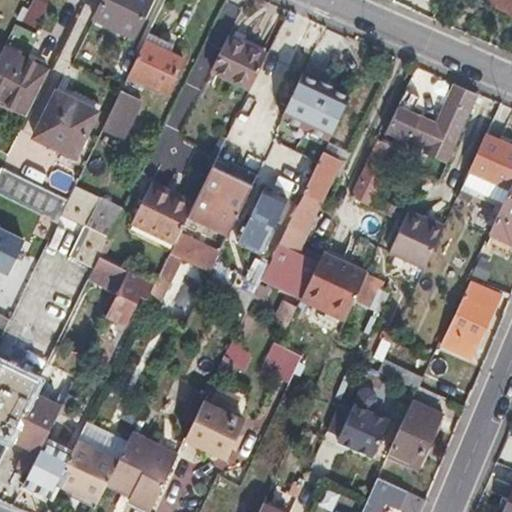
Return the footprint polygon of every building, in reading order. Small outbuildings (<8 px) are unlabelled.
[(23,9),(17,20),(35,28),(49,0),(35,0),(29,11),(23,9)] [(150,0),(103,0),(94,19),(132,38),(150,0)] [(511,0),(487,0),(486,2),(511,14),(511,0)] [(251,89),(268,55),(228,36),(212,70),(251,89)] [(182,59),(144,41),(128,75),(165,94),(182,59)] [(47,70),(1,48),(0,51),(0,100),(21,111),(28,96),(33,98),(47,70)] [(329,139),(349,96),(302,74),(282,116),(329,139)] [(419,116),(410,137),(428,146),(426,152),(444,161),(474,95),(455,86),(438,125),(419,116)] [(121,90),(102,129),(115,136),(120,125),(122,126),(135,97),(121,90)] [(419,98),(405,91),(386,132),(399,139),(419,98)] [(97,112),(56,92),(34,137),(75,157),(97,112)] [(511,183),(511,145),(485,133),(467,172),(460,188),(501,207),(509,191),(511,183)] [(350,196),(392,216),(396,205),(375,195),(391,161),(397,163),(402,152),(378,141),(350,196)] [(302,181),(311,157),(273,143),(264,168),(302,181)] [(280,243),(318,261),(322,252),(326,245),(312,238),(311,240),(303,236),(339,161),(322,153),(304,190),(306,191),(280,243)] [(218,156),(211,169),(193,205),(189,213),(230,233),(257,175),(218,156)] [(0,167),(0,168),(0,194),(21,205),(57,222),(62,214),(68,200),(0,167)] [(501,207),(490,232),(510,241),(511,237),(511,183),(509,191),(501,207)] [(131,222),(175,243),(179,233),(189,213),(193,205),(150,185),(131,222)] [(75,186),(68,200),(62,214),(86,226),(99,198),(75,186)] [(99,198),(86,226),(108,237),(122,209),(99,198)] [(390,251),(424,266),(443,225),(409,210),(390,251)] [(0,271),(8,275),(25,239),(0,226),(0,271)] [(108,237),(86,226),(72,255),(94,266),(98,258),(99,255),(108,237)] [(170,253),(210,272),(220,252),(179,233),(175,243),(170,253)] [(318,261),(302,295),(347,316),(355,298),(362,281),(367,272),(322,252),(318,261)] [(94,266),(91,273),(89,277),(117,291),(119,286),(127,271),(98,258),(94,266)] [(138,297),(147,300),(155,282),(128,269),(127,271),(119,286),(117,291),(105,315),(125,324),(138,297)] [(441,344),(459,352),(465,339),(476,345),(501,292),(470,278),(465,288),(476,293),(470,305),(461,301),(441,344)] [(285,329),(295,304),(280,298),(270,323),(285,329)] [(0,341),(11,319),(0,313),(0,341)] [(241,373),(252,350),(230,339),(218,362),(241,373)] [(465,339),(459,352),(471,358),(477,346),(476,345),(465,339)] [(263,347),(246,382),(269,393),(286,358),(263,347)] [(383,359),(377,371),(417,390),(419,386),(423,378),(383,359)] [(0,378),(0,435),(10,441),(12,437),(33,393),(39,380),(7,365),(0,378)] [(352,409),(340,404),(328,431),(340,436),(338,441),(374,457),(390,420),(371,412),(377,398),(375,392),(366,389),(360,391),(352,409)] [(33,393),(12,437),(39,451),(48,432),(60,406),(33,393)] [(60,406),(48,432),(58,437),(65,423),(62,421),(65,417),(67,418),(76,399),(66,394),(60,406)] [(414,399),(389,454),(417,468),(442,412),(414,399)] [(204,401),(186,439),(224,457),(242,419),(204,401)] [(129,499),(152,510),(178,455),(133,433),(119,461),(109,482),(131,493),(129,499)] [(76,441),(56,482),(99,502),(109,482),(119,461),(76,441)] [(39,451),(19,491),(36,500),(56,459),(39,451)] [(279,471),(268,497),(291,508),(300,489),(287,484),(290,475),(279,471)] [(379,511),(384,500),(400,508),(407,491),(378,477),(362,511),(379,511)]
